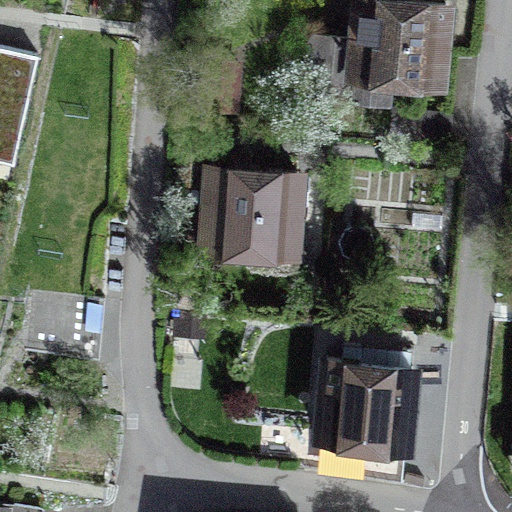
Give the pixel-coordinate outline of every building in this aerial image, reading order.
[(406,0),(360,0),(357,38),(316,34),(311,94),(389,100),(392,74),(439,78),(446,4),(406,0)] [(19,48),(0,43),(0,127),(2,128),(19,48)] [(237,60),(207,58),(204,105),(234,107),(237,60)] [(444,145),(447,112),(392,107),(390,140),(444,145)] [(298,171),(213,165),(208,241),(257,244),(256,258),(292,260),(298,171)] [(105,297),(30,289),(24,348),(99,356),(105,297)] [(412,364),(326,357),(320,431),(369,435),(368,448),(393,450),(394,437),(406,438),(412,364)]
